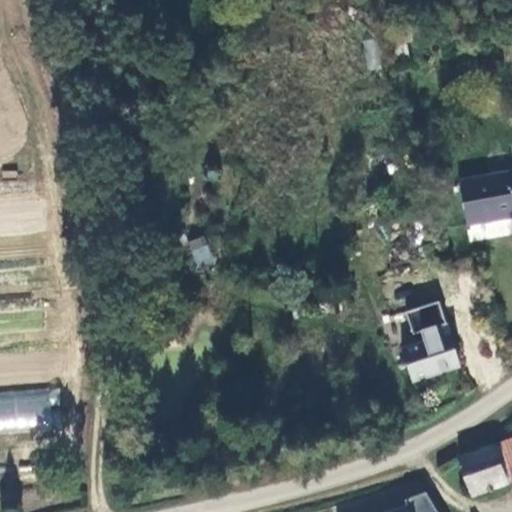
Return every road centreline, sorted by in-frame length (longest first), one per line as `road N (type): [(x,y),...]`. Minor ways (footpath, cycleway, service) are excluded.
road 1 (track): [(102,511),(102,261),(43,0)]
road 2 (tertiary): [(511,384),(454,423),(315,481),(181,511)]
